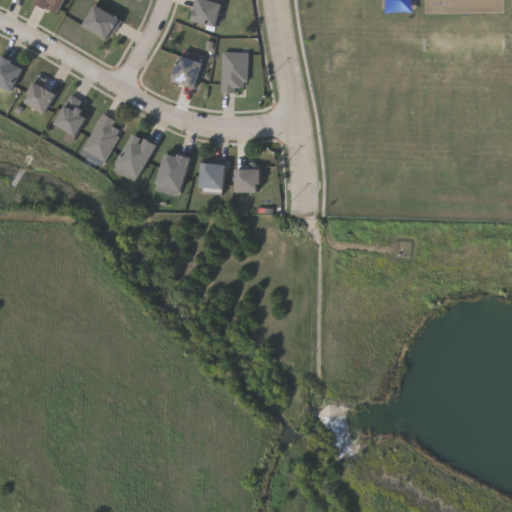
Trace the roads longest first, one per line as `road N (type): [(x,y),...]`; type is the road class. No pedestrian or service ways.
road 1 (residential): [(300,119),(223,131),(177,120),(41,38),(0,23)]
road 2 (residential): [(282,0),(304,212)]
